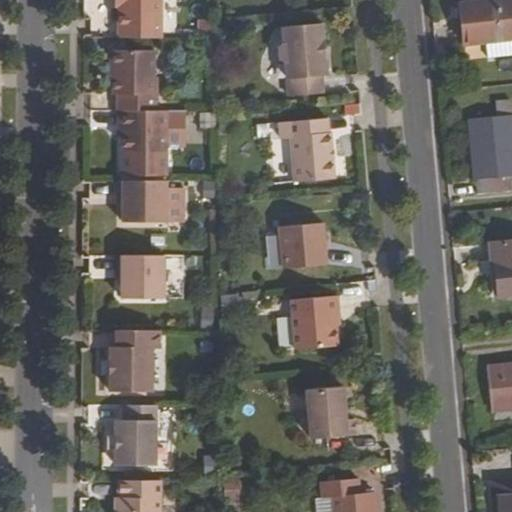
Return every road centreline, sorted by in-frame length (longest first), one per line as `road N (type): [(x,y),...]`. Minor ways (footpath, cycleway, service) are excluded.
road 1 (residential): [(451,511),(406,0)]
road 2 (residential): [(32,511),(35,0)]
